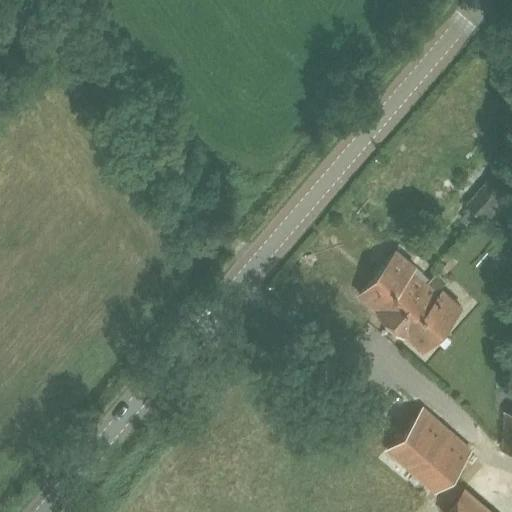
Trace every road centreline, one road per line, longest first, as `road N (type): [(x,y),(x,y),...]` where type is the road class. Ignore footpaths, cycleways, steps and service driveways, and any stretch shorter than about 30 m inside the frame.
road 1 (secondary): [(45,511),(482,0)]
road 2 (track): [(257,264),(52,0)]
